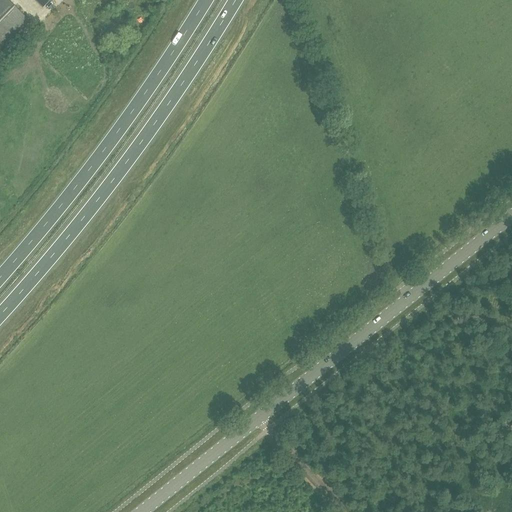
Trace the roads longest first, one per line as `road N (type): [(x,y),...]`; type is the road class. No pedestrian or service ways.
road 1 (tertiary): [(141,511),(511,216)]
road 2 (trunk): [(0,317),(126,162),(234,0)]
road 3 (unknown): [(511,283),(297,460),(203,511)]
road 4 (trunk): [(207,0),(0,280)]
road 5 (track): [(257,418),(344,511)]
